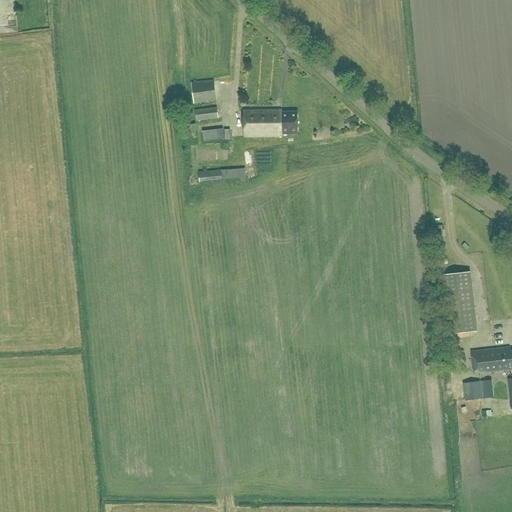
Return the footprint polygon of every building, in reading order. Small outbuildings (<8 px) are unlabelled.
[(193,104),(216,100),(213,81),(191,84),(193,104)] [(196,121),(218,118),(216,107),(195,110),(196,121)] [(281,134),(297,134),(297,112),(281,112),(281,110),(243,110),(243,136),(281,136),(281,134)] [(224,139),(230,140),(230,130),(223,129),(202,131),(203,141),(224,139)] [(199,182),(246,177),(244,168),(221,170),(199,172),(199,182)] [(470,272),(442,275),(448,335),(476,332),(470,272)] [(474,374),(511,369),(510,362),(511,361),(511,351),(510,351),(510,347),(471,352),(474,374)] [(465,400),(482,398),(480,381),(463,383),(465,400)]
